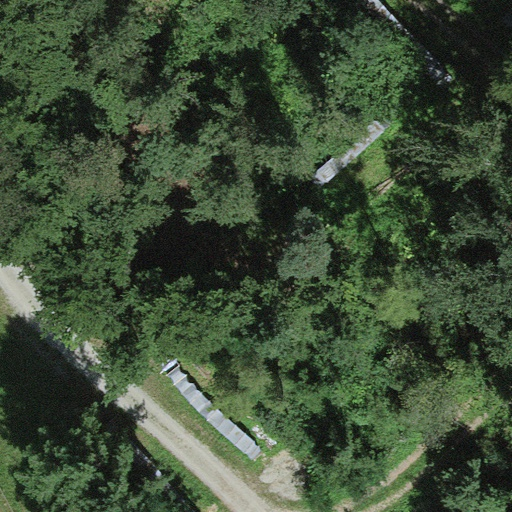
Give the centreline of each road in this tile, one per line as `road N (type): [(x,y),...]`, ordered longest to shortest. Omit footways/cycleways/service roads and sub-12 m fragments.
road 1 (track): [(349,511),(511,365),(511,24),(486,0)]
road 2 (track): [(236,511),(22,299),(0,256)]
